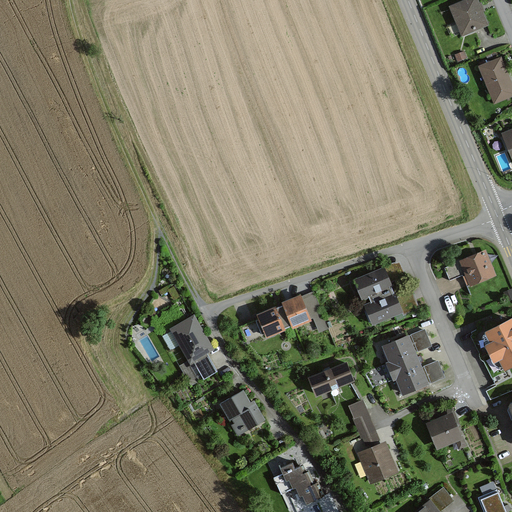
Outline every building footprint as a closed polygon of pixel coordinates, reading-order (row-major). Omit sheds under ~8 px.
[(474,0),(470,0),(451,9),(463,36),(486,26),(474,0)] [(511,88),(500,60),(479,69),(494,105),(511,97),(511,88)] [(511,131),(503,136),(511,158),(511,131)] [(484,251),(459,261),(469,286),(495,276),(484,251)] [(387,267),(353,281),(359,297),(393,284),(387,267)] [(511,299),(511,288),(503,293),(507,302),(511,299)] [(399,295),(365,308),(372,324),(405,311),(399,295)] [(309,318),(300,297),(283,304),(292,325),(309,318)] [(283,328),(274,308),(257,315),(266,335),(283,328)] [(193,316),(172,328),(190,361),(211,349),(193,316)] [(320,331),(327,329),(321,316),(315,318),(320,331)] [(511,367),(511,326),(510,322),(485,334),(490,345),(486,347),(493,363),(497,361),(502,372),(511,367)] [(385,345),(391,361),(416,351),(429,345),(423,330),(385,345)] [(423,367),(416,351),(391,361),(389,362),(396,378),(398,378),(423,367)] [(423,367),(398,378),(404,393),(443,377),(436,362),(423,367)] [(345,364),(308,378),(315,395),(352,381),(345,364)] [(378,384),(393,379),(388,365),(373,370),(378,384)] [(243,392),(222,403),(238,434),(259,423),(243,392)] [(453,414),(426,424),(436,449),(462,439),(453,414)] [(383,445),(358,456),(371,484),(396,473),(383,445)] [(297,459),(279,467),(295,502),(313,494),(297,459)] [(500,511),(493,493),(476,500),(480,511),(500,511)]
